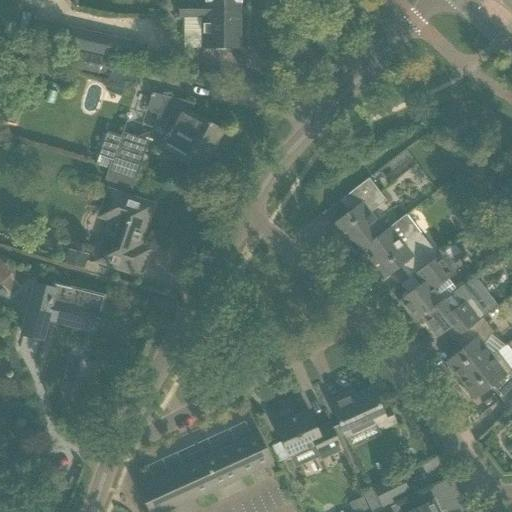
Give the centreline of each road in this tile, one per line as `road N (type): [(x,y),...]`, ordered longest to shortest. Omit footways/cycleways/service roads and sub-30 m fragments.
road 1 (residential): [(435,0),(285,155),(245,213)]
road 2 (residential): [(115,448),(360,320)]
road 3 (residential): [(245,213),(115,448)]
road 4 (residential): [(492,493),(360,320)]
road 5 (residential): [(360,320),(245,213)]
